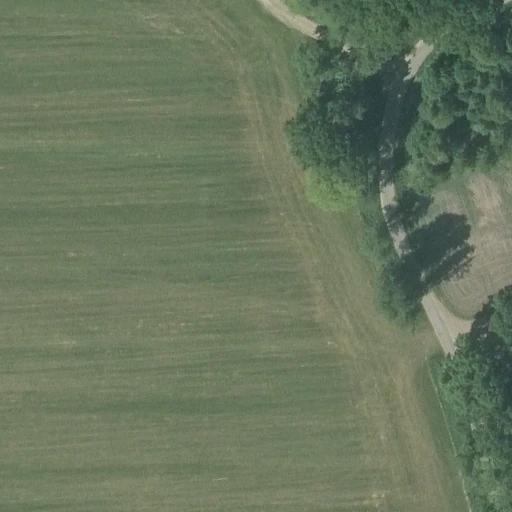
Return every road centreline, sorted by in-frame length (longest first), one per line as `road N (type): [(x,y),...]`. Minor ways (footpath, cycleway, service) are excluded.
road 1 (unclassified): [(498,511),(465,388),(392,229),(384,157),(391,105),(425,47),(502,0)]
road 2 (track): [(274,0),(400,82)]
